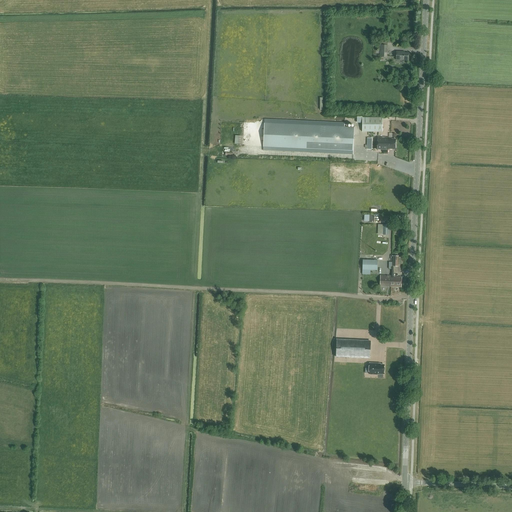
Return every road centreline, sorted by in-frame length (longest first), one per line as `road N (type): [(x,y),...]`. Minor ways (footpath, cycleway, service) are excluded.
road 1 (secondary): [(404,482),(426,0)]
road 2 (track): [(411,297),(0,281)]
